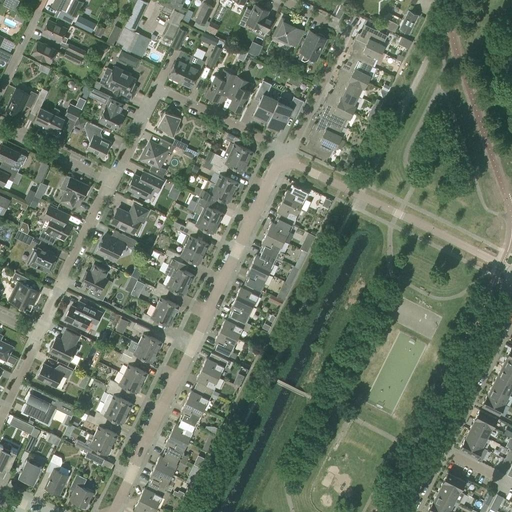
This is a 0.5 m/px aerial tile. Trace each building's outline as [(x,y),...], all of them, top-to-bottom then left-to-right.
[(60,10),(65,0),(54,0),(52,5),(60,10)] [(65,0),(60,10),(65,12),(66,11),(74,16),(75,16),(83,1),(81,0),(65,0)] [(136,0),(115,45),(140,57),(149,39),(135,31),(148,2),(144,1),(144,0),(136,0)] [(170,0),(168,5),(179,10),(183,0),(170,0)] [(204,2),(194,21),(204,25),(213,6),(204,2)] [(272,18),(266,15),(268,11),(254,4),(251,10),(245,7),(238,23),(244,26),(246,22),(256,26),(253,31),(264,36),(272,18)] [(21,8),(16,20),(23,23),(28,11),(21,8)] [(334,8),(331,14),(340,18),(343,12),(334,8)] [(161,34),(172,40),(184,15),(174,9),(161,34)] [(409,10),(400,28),(409,32),(418,14),(409,10)] [(66,13),(63,19),(71,23),(74,16),(66,11),(66,13)] [(88,20),(79,16),(75,24),(85,29),(88,20)] [(278,23),(273,34),(280,37),(279,40),(289,45),(290,42),(296,45),(302,33),(297,31),(298,28),(295,26),(296,24),(284,18),(281,24),(278,23)] [(42,32),(60,41),(60,40),(65,42),(67,37),(63,35),(66,28),(48,19),(42,32)] [(398,24),(391,21),(388,29),(394,32),(398,24)] [(209,23),(206,29),(215,33),(218,27),(209,23)] [(107,41),(113,44),(120,28),(115,25),(107,41)] [(354,39),(382,52),(385,45),(382,44),(386,36),(378,31),(378,30),(374,29),(364,25),(360,34),(357,32),(354,39)] [(94,35),(100,37),(103,29),(98,27),(94,35)] [(186,31),(179,28),(170,45),(177,49),(186,31)] [(319,33),(317,34),(309,30),(299,52),(301,52),(298,58),(304,61),(308,60),(309,56),(316,60),(326,39),(324,38),(323,35),(319,33)] [(212,36),(209,43),(215,45),(221,48),(224,42),(212,36)] [(378,58),(382,52),(354,39),(351,45),(354,47),(350,55),(372,66),(376,57),(378,58)] [(257,57),(262,45),(252,40),(247,52),(257,57)] [(38,41),(32,54),(35,55),(35,56),(45,61),(46,60),(50,62),(56,50),(38,41)] [(85,51),(69,43),(66,49),(82,57),(85,51)] [(214,66),(222,48),(221,48),(215,45),(206,63),(214,66)] [(9,52),(0,47),(0,58),(5,61),(9,52)] [(66,49),(63,55),(80,63),(82,57),(66,49)] [(186,53),(180,50),(168,76),(179,82),(188,63),(182,60),(186,53)] [(204,61),(198,59),(198,58),(192,55),(188,63),(179,82),(191,88),(204,61)] [(368,74),(372,66),(350,55),(346,64),(343,63),(340,69),(367,82),(370,76),(368,74)] [(114,66),(112,69),(107,66),(100,82),(105,84),(104,85),(114,90),(113,92),(119,95),(120,93),(131,98),(137,87),(133,84),(136,78),(129,75),(130,73),(114,66)] [(364,89),(367,82),(340,69),(337,75),(340,77),(335,85),(357,96),(361,87),(364,89)] [(217,100),(222,89),(228,91),(236,76),(223,70),(220,77),(215,75),(215,76),(214,75),(212,76),(210,79),(211,81),(212,81),(209,87),(208,86),(203,95),(209,98),(209,96),(217,100)] [(291,74),(288,81),(298,86),(301,79),(291,74)] [(250,93),(249,92),(249,91),(245,89),(248,82),(236,76),(228,91),(234,94),(229,105),(236,109),(235,111),(241,113),(245,104),(244,103),(247,97),(248,98),(249,98),(251,94),(250,93)] [(98,90),(101,83),(96,80),(93,87),(98,90)] [(268,121),(277,100),(266,94),(271,84),(263,80),(254,98),(259,101),(252,116),(261,121),(262,118),(267,121),(268,121)] [(353,112),(356,106),(353,104),(357,96),(335,85),(331,94),(329,93),(325,99),(353,112)] [(16,88),(5,109),(19,116),(24,105),(31,108),(37,94),(31,90),(29,94),(16,88)] [(32,122),(44,128),(52,112),(40,107),(48,90),(42,88),(30,112),(36,115),(32,122)] [(76,104),(81,107),(86,98),(81,95),(76,104)] [(277,100),(268,121),(267,121),(266,123),(278,129),(279,126),(282,128),(288,115),(295,118),(303,101),(293,96),(291,101),(279,96),(277,100)] [(121,123),(121,121),(123,115),(119,113),(123,104),(110,98),(106,107),(105,107),(98,121),(116,130),(117,128),(119,128),(121,123)] [(374,104),(380,106),(383,99),(381,98),(380,101),(376,99),(374,104)] [(350,119),(353,112),(325,99),(322,106),(325,107),(321,116),(343,126),(347,117),(350,119)] [(75,121),(81,109),(77,106),(70,103),(64,116),(75,121)] [(60,127),(64,118),(58,115),(60,111),(59,109),(54,107),(52,112),(44,128),(57,134),(59,129),(60,129),(61,127),(60,127)] [(178,132),(180,128),(179,128),(178,124),(181,118),(172,114),(170,110),(166,111),(164,110),(164,112),(160,113),(161,117),(157,127),(166,131),(167,135),(171,134),(173,134),(174,133),(178,132)] [(375,116),(369,113),(366,119),(372,122),(375,116)] [(339,134),(343,126),(321,116),(317,124),(314,123),(311,129),(338,142),(341,136),(339,134)] [(84,121),(77,117),(75,121),(74,124),(81,128),(84,121)] [(86,148),(104,156),(108,148),(110,147),(109,145),(110,142),(100,137),(99,134),(102,128),(86,121),(84,126),(89,142),(86,148)] [(338,142),(311,129),(308,136),(311,137),(306,146),(315,150),(319,154),(320,153),(328,156),(332,147),(335,149),(338,142)] [(241,139),(227,132),(225,138),(229,141),(225,150),(229,152),(247,161),(249,157),(251,158),(253,152),(252,151),(238,144),(241,139)] [(172,152),(175,145),(172,144),(161,138),(157,145),(150,141),(145,152),(144,152),(140,159),(147,162),(148,161),(152,163),(149,171),(162,177),(166,169),(159,166),(167,150),(172,152)] [(174,138),(172,144),(175,145),(185,150),(187,145),(174,138)] [(1,144),(0,146),(0,157),(3,159),(8,162),(6,166),(17,172),(22,163),(26,156),(19,152),(1,144)] [(247,161),(229,152),(225,150),(222,156),(215,153),(210,162),(213,163),(222,167),(226,169),(229,164),(242,171),(243,170),(244,171),(247,166),(245,165),(247,161)] [(219,174),(222,167),(213,163),(210,169),(219,174)] [(0,184),(3,186),(9,189),(13,181),(17,183),(22,174),(17,172),(6,166),(3,171),(0,169),(0,184)] [(222,167),(219,174),(214,183),(224,187),(232,192),(234,188),(236,188),(239,183),(237,182),(224,175),(226,169),(222,167)] [(150,189),(157,192),(162,180),(143,171),(140,177),(134,174),(127,189),(146,198),(150,189)] [(43,174),(38,172),(34,180),(40,182),(43,174)] [(88,190),(87,188),(88,185),(70,177),(64,190),(65,191),(60,201),(72,207),(77,197),(82,199),(83,196),(85,195),(88,190)] [(202,189),(200,195),(211,201),(215,202),(218,197),(228,202),(228,201),(229,202),(232,196),(230,196),(232,192),(224,187),(214,183),(207,180),(202,189)] [(176,184),(173,191),(178,194),(181,187),(176,184)] [(282,200),(299,208),(304,198),(305,199),(308,192),(291,184),(289,190),(287,189),(282,200)] [(192,210),(200,214),(218,222),(220,218),(221,219),(224,214),(222,213),(222,212),(213,208),(215,202),(211,201),(200,195),(192,210)] [(35,208),(39,198),(34,196),(30,205),(35,208)] [(331,200),(325,197),(321,205),(327,208),(331,200)] [(294,218),(299,208),(282,200),(277,210),(278,211),(276,217),(293,225),(296,219),(294,218)] [(136,235),(143,220),(148,210),(133,203),(128,213),(118,208),(111,222),(132,233),(136,235)] [(64,239),(71,224),(65,221),(68,215),(49,205),(43,217),(49,220),(44,229),(40,237),(52,242),(55,236),(63,240),(64,239)] [(185,226),(197,231),(199,226),(213,232),(215,233),(217,227),(216,226),(218,222),(200,214),(195,223),(188,220),(185,226)] [(290,231),(293,225),(276,217),(273,222),(271,221),(266,232),(284,240),(288,230),(290,231)] [(197,231),(185,226),(180,223),(178,227),(177,229),(186,233),(181,243),(185,245),(203,253),(205,249),(206,250),(209,245),(207,244),(208,243),(194,237),(197,231)] [(15,237),(29,244),(33,237),(18,230),(15,237)] [(114,230),(111,236),(106,233),(97,252),(115,261),(123,243),(127,245),(128,247),(133,245),(136,240),(114,230)] [(284,240),(266,232),(261,243),(263,244),(260,249),(282,259),(285,253),(279,251),(284,240)] [(201,257),(203,253),(185,245),(180,254),(168,248),(165,254),(168,256),(182,262),(184,257),(198,263),(200,263),(203,258),(201,257)] [(39,267),(49,271),(56,256),(52,254),(53,252),(47,249),(46,251),(37,247),(36,250),(34,249),(27,263),(38,268),(39,267)] [(281,260),(282,259),(260,249),(258,255),(256,254),(251,265),(268,273),(273,263),(274,264),(277,258),(281,260)] [(187,264),(182,262),(168,256),(166,262),(168,263),(163,272),(170,275),(188,284),(190,280),(192,281),(194,275),(193,275),(193,274),(184,270),(187,264)] [(91,288),(88,293),(102,300),(105,294),(100,292),(106,278),(104,277),(107,270),(94,264),(90,271),(88,270),(86,274),(84,273),(81,280),(83,281),(82,283),(91,288)] [(251,265),(246,275),(247,276),(245,282),(262,290),(265,284),(263,283),(268,273),(251,265)] [(25,308),(30,310),(39,291),(28,286),(31,280),(15,272),(11,279),(17,281),(8,300),(23,307),(23,308),(25,309),(25,308)] [(186,288),(188,284),(170,275),(166,285),(158,281),(156,287),(167,293),(170,288),(183,294),(184,294),(185,294),(188,289),(186,288)] [(134,285),(137,280),(137,279),(131,276),(128,282),(134,285)] [(288,276),(285,281),(291,284),(294,278),(288,276)] [(144,284),(137,280),(134,285),(134,286),(141,289),(144,284)] [(259,296),(262,290),(245,282),(242,287),(240,286),(235,297),(252,305),(257,295),(259,296)] [(155,306),(173,315),(175,311),(177,312),(179,306),(178,306),(178,305),(164,298),(167,293),(156,287),(154,286),(151,293),(160,297),(155,306)] [(248,315),(252,305),(235,297),(230,308),(232,309),(229,314),(250,324),(251,324),(246,322),(249,316),(248,315)] [(96,324),(101,312),(78,301),(75,307),(71,305),(64,319),(84,329),(88,320),(96,324)] [(171,319),(173,315),(155,306),(151,316),(144,312),(141,318),(152,324),(155,318),(169,325),(169,324),(170,325),(173,320),(171,319)] [(248,331),(250,324),(229,314),(226,320),(225,319),(220,329),(237,338),(242,328),(248,331)] [(116,328),(123,332),(129,320),(121,316),(116,328)] [(138,343),(156,351),(158,347),(159,348),(162,343),(160,342),(161,341),(147,335),(150,329),(134,322),(132,328),(142,333),(138,343)] [(69,361),(73,353),(76,354),(78,349),(75,348),(76,347),(74,346),(79,336),(66,329),(61,339),(56,337),(49,351),(69,361)] [(232,348),(237,338),(220,329),(214,340),(216,341),(213,347),(230,355),(232,352),(234,349),(232,348)] [(0,357),(6,360),(13,346),(0,340),(0,338),(2,335),(0,334),(0,357)] [(154,355),(156,351),(138,343),(133,352),(124,348),(121,354),(135,360),(137,355),(151,361),(153,361),(156,356),(154,355)] [(219,377),(224,366),(225,367),(226,364),(229,365),(231,361),(228,360),(228,361),(211,352),(208,358),(206,357),(201,368),(219,377)] [(123,373),(141,382),(143,378),(145,379),(147,373),(146,373),(146,372),(132,365),(135,360),(121,354),(119,360),(128,364),(123,373)] [(511,359),(506,356),(501,366),(511,371),(511,359)] [(61,375),(68,378),(72,370),(59,364),(57,370),(43,363),(36,378),(55,387),(61,375)] [(496,376),(511,383),(511,371),(501,366),(496,376)] [(214,387),(219,377),(201,368),(196,379),(198,380),(195,385),(212,393),(214,390),(215,387),(214,387)] [(139,386),(141,382),(123,373),(119,383),(110,379),(107,384),(108,385),(120,391),(123,385),(136,392),(137,391),(138,392),(141,387),(139,386)] [(511,383),(496,376),(491,385),(508,394),(511,387),(511,383)] [(117,396),(120,391),(108,385),(106,391),(113,395),(108,404),(126,413),(128,409),(130,410),(133,404),(131,403),(117,396)] [(209,399),(211,397),(212,393),(195,385),(192,391),(191,390),(186,401),(203,409),(208,399),(209,399)] [(487,395),(504,404),(508,394),(491,385),(487,395)] [(68,423),(75,407),(46,393),(43,399),(29,392),(26,400),(28,401),(23,411),(41,420),(49,402),(56,405),(55,408),(67,414),(62,423),(67,425),(68,423)] [(499,414),(504,404),(487,395),(481,405),(499,414)] [(180,418),(197,426),(200,420),(198,419),(203,409),(186,401),(180,411),(182,412),(180,418)] [(124,417),(126,413),(108,404),(104,414),(97,410),(94,416),(105,422),(108,416),(122,423),(122,422),(123,423),(126,418),(124,417)] [(474,419),(491,427),(496,418),(480,409),(474,419)] [(105,422),(94,416),(88,413),(85,420),(98,426),(94,435),(112,444),(114,440),(115,440),(118,435),(116,434),(103,427),(105,422)] [(9,423),(31,433),(34,427),(34,426),(13,416),(9,423)] [(194,432),(197,426),(180,418),(177,423),(175,422),(170,433),(187,441),(192,431),(194,432)] [(469,428),(486,437),(491,427),(474,419),(469,428)] [(29,453),(37,438),(36,437),(39,430),(34,427),(23,450),(29,453)] [(464,438),(482,447),(486,437),(469,428),(464,438)] [(60,438),(50,433),(47,440),(57,444),(60,438)] [(110,448),(112,444),(94,435),(89,433),(85,442),(76,438),(74,444),(87,451),(84,456),(101,464),(104,459),(91,453),(93,447),(107,454),(107,453),(109,454),(111,448),(110,448)] [(183,451),(187,441),(170,433),(165,444),(167,444),(164,450),(181,458),(183,454),(184,452),(183,451)] [(464,438),(459,448),(476,456),(475,458),(481,462),(487,449),(482,447),(464,438)] [(207,441),(204,448),(208,451),(211,445),(212,444),(207,441)] [(0,444),(0,468),(2,469),(3,466),(8,468),(16,452),(17,450),(11,447),(12,446),(10,445),(10,444),(9,443),(8,444),(4,443),(3,446),(0,444)] [(180,461),(181,458),(164,450),(161,456),(160,455),(154,465),(172,474),(177,464),(178,464),(180,461)] [(51,473),(45,487),(45,488),(45,490),(50,493),(51,492),(52,491),(59,494),(68,475),(58,470),(62,462),(61,457),(53,454),(45,471),(51,473)] [(510,461),(505,458),(499,471),(504,473),(510,461)] [(18,477),(33,484),(42,466),(26,459),(18,477)] [(151,477),(148,483),(170,493),(170,492),(166,490),(168,485),(167,484),(172,474),(154,465),(149,476),(151,477)] [(442,482),(459,490),(463,484),(468,486),(471,481),(465,478),(464,480),(447,472),(442,482)] [(81,507),(84,509),(87,508),(89,505),(88,501),(92,492),(82,487),(86,478),(76,473),(71,485),(75,487),(69,499),(80,504),(81,507)] [(190,474),(187,480),(193,482),(195,477),(190,474)] [(464,493),(459,490),(442,482),(437,491),(454,500),(455,500),(459,502),(464,493)] [(139,498),(156,506),(161,496),(167,499),(170,493),(148,483),(146,488),(144,487),(139,498)] [(494,493),(489,490),(482,502),(484,503),(488,505),(494,493)] [(449,510),(454,500),(437,491),(432,501),(449,510)] [(489,509),(496,511),(503,497),(497,494),(489,509)] [(134,511),(153,511),(156,506),(139,498),(134,509),(136,509),(134,511)] [(453,511),(449,510),(432,501),(427,511),(429,511),(453,511)]
